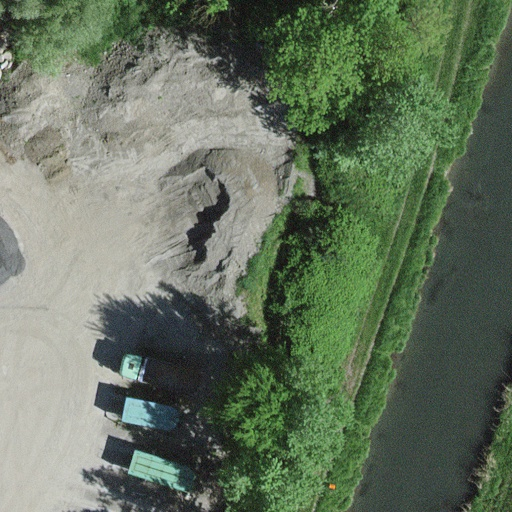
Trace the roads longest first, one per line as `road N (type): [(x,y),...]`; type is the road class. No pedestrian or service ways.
road 1 (track): [(12,511),(53,346),(128,245),(373,202),(423,131),(461,0)]
road 2 (track): [(0,105),(128,245)]
